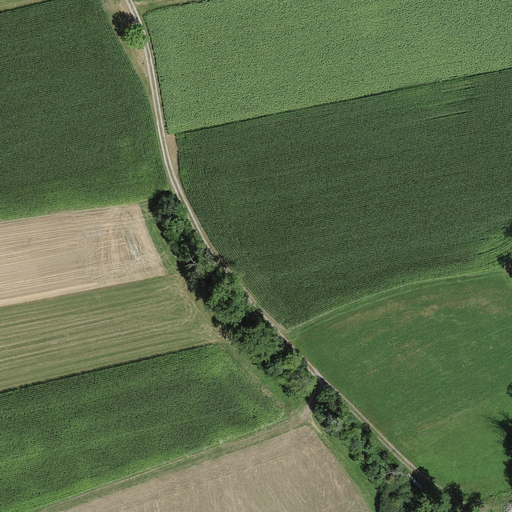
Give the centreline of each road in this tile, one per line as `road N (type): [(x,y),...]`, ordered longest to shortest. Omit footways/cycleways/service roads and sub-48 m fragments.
road 1 (track): [(129,0),(181,199),(318,375),(307,413),(374,509)]
road 2 (track): [(55,511),(307,413)]
road 3 (track): [(0,224),(181,199)]
road 4 (track): [(318,377),(446,495)]
